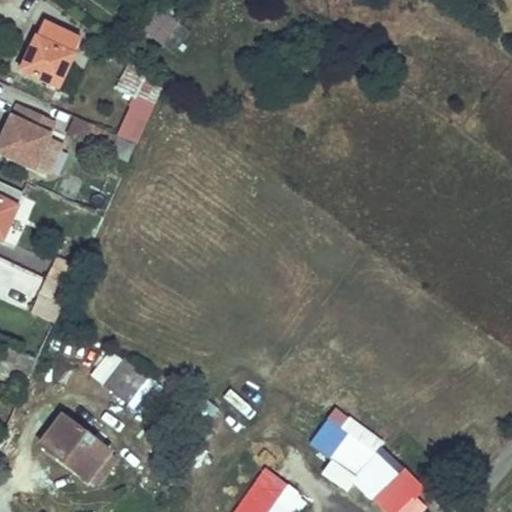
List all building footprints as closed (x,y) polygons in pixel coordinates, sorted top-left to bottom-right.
[(178,28),(156,10),(141,29),(163,46),(178,28)] [(245,29),(228,50),(247,66),(265,46),(245,29)] [(24,34),(6,69),(49,90),(69,44),(46,32),(40,41),(24,34)] [(127,57),(113,87),(132,97),(113,136),(126,143),(156,80),(127,57)] [(12,104),(0,127),(0,149),(29,164),(47,121),(12,104)] [(113,136),(69,115),(60,132),(104,153),(113,136)] [(113,136),(104,153),(119,160),(126,143),(113,136)] [(0,235),(19,191),(0,183),(0,235)] [(73,265),(48,253),(40,272),(65,284),(73,265)] [(0,298),(26,305),(32,275),(0,267),(0,298)] [(40,272),(24,310),(48,321),(65,284),(40,272)] [(3,340),(0,346),(0,378),(18,386),(32,353),(3,340)] [(127,357),(105,384),(130,405),(134,401),(153,379),(127,357)] [(153,379),(134,401),(144,410),(163,387),(153,379)] [(109,438),(62,403),(54,416),(45,410),(36,420),(44,426),(38,435),(83,470),(87,466),(95,471),(110,451),(104,446),(109,438)] [(348,490),(349,487),(387,511),(419,511),(433,492),(375,454),(386,438),(349,414),(342,424),(327,415),(308,444),(330,458),(321,472),(348,490)] [(288,511),(257,487),(237,511),(288,511)]
